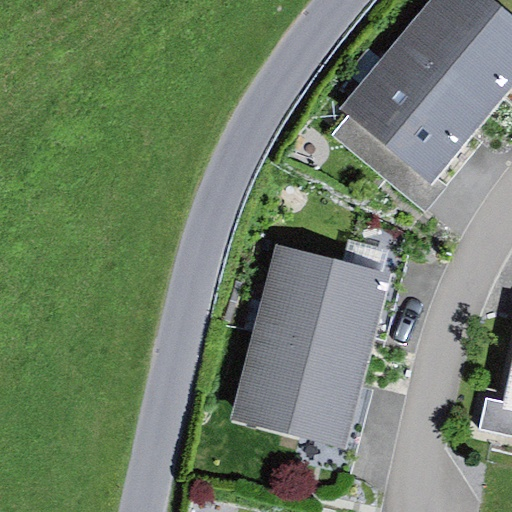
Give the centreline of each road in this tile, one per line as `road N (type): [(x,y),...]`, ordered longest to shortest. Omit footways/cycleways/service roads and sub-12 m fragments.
road 1 (tertiary): [(146,511),(197,273),(251,125),(362,0)]
road 2 (residential): [(511,222),(455,303),(410,469),(427,511)]
